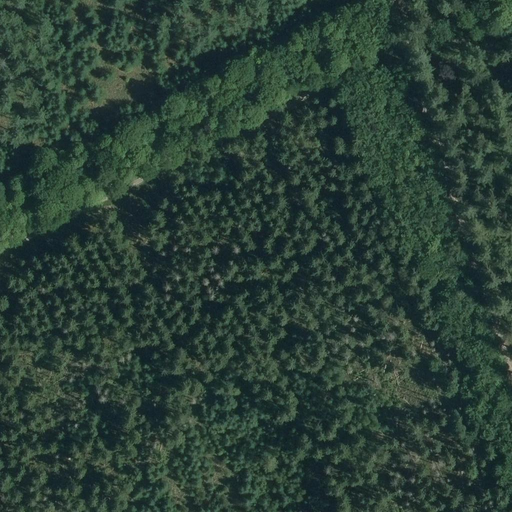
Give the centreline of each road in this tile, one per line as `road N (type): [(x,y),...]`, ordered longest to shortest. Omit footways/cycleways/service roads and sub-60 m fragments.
road 1 (track): [(475,0),(411,33),(402,46),(0,252)]
road 2 (track): [(402,46),(511,380)]
